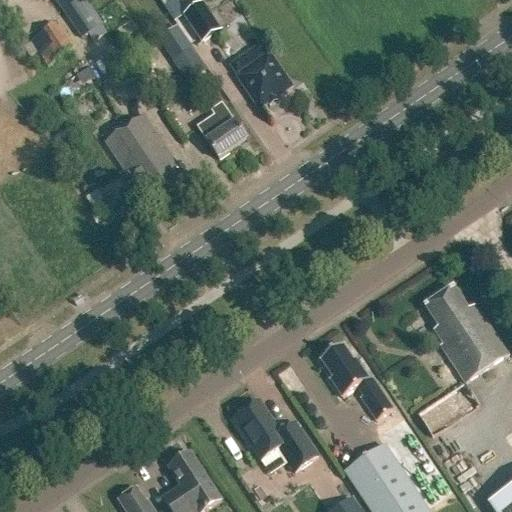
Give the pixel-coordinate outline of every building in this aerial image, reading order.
[(183,0),(176,0),(164,9),(173,23),(191,11),(183,0)] [(222,31),(203,3),(184,16),(203,44),(222,31)] [(95,16),(75,30),(83,40),(102,27),(95,16)] [(50,62),(70,49),(54,24),(34,37),(50,62)] [(191,52),(174,63),(188,83),(204,72),(191,52)] [(238,79),(259,110),(290,89),(269,58),(238,79)] [(234,126),(221,107),(210,114),(214,119),(196,131),(219,163),(247,144),(235,125),(234,126)] [(187,184),(144,120),(145,119),(144,118),(105,144),(126,175),(128,173),(139,190),(142,188),(155,207),(189,185),(188,183),(187,184)] [(110,180),(85,199),(103,223),(128,204),(110,180)] [(442,347),(440,349),(464,387),(507,358),(474,308),(466,312),(454,294),(426,312),(439,332),(434,335),(442,347)] [(344,348),(323,362),(334,379),(332,381),(345,400),(359,390),(364,398),(362,399),(377,420),(393,409),(373,379),(370,381),(356,360),(354,362),(344,348)] [(426,433),(473,412),(463,390),(417,411),(426,433)] [(280,437),(259,405),(234,422),(251,446),(249,448),(260,464),(279,451),(295,475),(318,460),(295,426),(280,437)] [(380,429),(399,459),(419,446),(399,416),(380,429)] [(345,476),(369,511),(427,511),(385,449),(345,476)] [(207,511),(221,503),(190,457),(169,471),(182,490),(163,503),(169,511),(207,511)] [(491,511),(511,511),(511,491),(488,508),(491,511)] [(146,506),(137,492),(118,504),(123,511),(152,511),(147,505),(146,506)] [(359,511),(353,502),(337,511),(359,511)]
